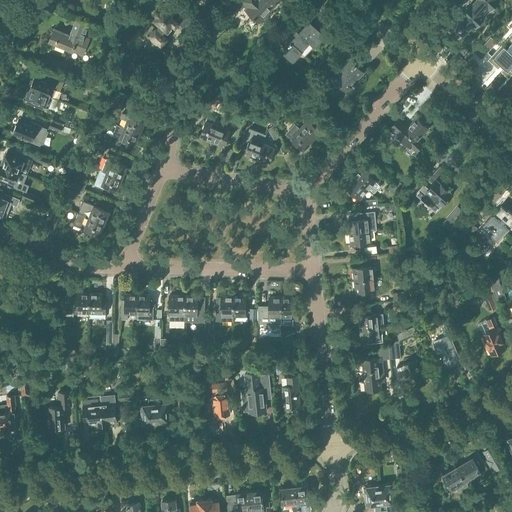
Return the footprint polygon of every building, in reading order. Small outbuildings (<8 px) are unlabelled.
[(198,0),(197,2),(203,8),(205,6),(211,0),(198,0)] [(243,5),(245,8),(244,9),(259,23),(279,0),(241,0),(239,3),(235,0),(226,0),(220,7),(232,17),(243,5)] [(465,15),(457,24),(460,27),(459,28),(461,29),(462,29),(465,32),(473,23),(476,25),(483,17),(481,15),(488,7),(491,9),(498,1),(497,0),(478,0),(472,7),(470,5),(463,13),(465,15)] [(156,29),(149,36),(160,46),(167,38),(163,35),(165,32),(166,33),(174,24),(176,26),(178,24),(183,28),(192,19),(186,14),(179,7),(179,8),(171,2),(169,4),(167,6),(165,9),(164,8),(160,12),(158,11),(157,11),(156,12),(156,14),(157,16),(154,20),(161,26),(158,30),(156,29)] [(84,36),(88,25),(76,21),(70,35),(54,29),(49,41),(84,55),(90,38),(84,36)] [(282,46),(285,48),(281,52),(293,63),(298,58),(301,62),(324,36),(309,22),(297,36),(294,33),(282,46)] [(511,32),(492,55),(488,59),(498,69),(502,65),(505,67),(501,71),(508,78),(511,73),(511,32)] [(491,36),(482,46),(488,52),(497,42),(491,36)] [(178,64),(170,58),(160,70),(168,76),(178,64)] [(364,71),(351,59),(333,79),(349,93),(355,86),(354,85),(355,84),(353,83),(364,71)] [(30,88),(31,88),(53,97),(56,89),(59,90),(63,82),(49,76),(47,80),(35,76),(30,88)] [(80,83),(69,78),(66,84),(78,89),(80,83)] [(95,79),(92,87),(104,91),(107,84),(95,79)] [(27,100),(45,107),(45,106),(48,108),(53,97),(31,88),(27,100)] [(219,93),(211,102),(216,107),(224,97),(219,93)] [(131,109),(133,103),(118,98),(116,103),(131,109)] [(301,110),(305,105),(296,98),(292,102),(301,110)] [(257,107),(246,103),(241,114),(253,119),(257,107)] [(120,118),(126,120),(124,127),(140,133),(145,121),(123,113),(120,118)] [(268,116),(273,126),(274,126),(274,127),(280,124),(273,113),(268,116)] [(52,121),(63,125),(65,119),(54,115),(52,121)] [(207,118),(207,120),(200,136),(213,141),(219,124),(212,121),(212,120),(207,118)] [(321,130),(307,118),(299,127),(313,139),(321,130)] [(399,136),(410,147),(410,146),(417,152),(423,145),(417,140),(427,128),(416,118),(408,127),(399,119),(391,128),(400,135),(399,136)] [(14,132),(33,140),(32,142),(41,145),(41,143),(43,144),(49,131),(47,130),(48,128),(42,126),(42,125),(37,123),(32,121),(30,124),(20,120),(14,132)] [(63,125),(52,121),(49,127),(61,132),(63,125)] [(313,139),(299,127),(294,123),(286,133),(304,149),(313,139)] [(117,124),(111,141),(121,145),(123,140),(136,145),(140,133),(124,127),(117,124)] [(225,127),(219,124),(213,141),(224,145),(231,129),(230,129),(231,127),(226,125),(225,127)] [(274,126),(273,126),(268,129),(275,140),(280,137),(274,127),(274,126)] [(88,139),(99,143),(101,137),(90,133),(88,139)] [(252,135),(251,137),(245,153),(257,158),(264,141),(257,139),(257,137),(252,135)] [(99,143),(88,139),(86,144),(97,148),(99,143)] [(270,144),(264,141),(257,158),(269,162),(276,145),(271,143),(270,144)] [(23,172),(27,174),(28,174),(33,160),(26,157),(25,160),(24,160),(24,159),(7,152),(2,164),(1,163),(1,164),(23,172)] [(50,159),(40,155),(38,161),(48,165),(50,159)] [(127,166),(107,158),(103,170),(123,178),(127,166)] [(30,185),(24,182),(27,174),(23,172),(1,164),(0,165),(0,177),(10,181),(9,183),(13,184),(13,183),(16,184),(14,187),(24,191),(27,192),(30,185)] [(424,184),(417,192),(421,195),(437,210),(442,204),(442,205),(453,193),(443,184),(445,182),(441,179),(447,172),(441,166),(429,180),(432,183),(428,187),(424,184)] [(373,194),(381,186),(361,168),(353,176),(369,190),(373,194)] [(118,190),(123,178),(101,169),(95,184),(105,188),(106,185),(118,190)] [(345,186),(361,199),(369,190),(353,176),(345,186)] [(78,180),(70,177),(68,183),(84,189),(87,183),(83,182),(84,180),(79,178),(78,180)] [(393,183),(401,190),(405,186),(396,179),(393,183)] [(84,189),(68,183),(65,188),(82,195),(84,189)] [(401,190),(393,183),(388,188),(396,196),(401,190)] [(22,197),(33,202),(36,195),(27,192),(24,191),(22,197)] [(0,214),(2,215),(6,216),(12,201),(9,200),(0,195),(0,214)] [(83,200),(78,212),(105,223),(110,211),(93,204),(85,201),(87,196),(84,195),(83,200)] [(396,203),(384,204),(385,211),(397,210),(396,203)] [(58,211),(56,217),(55,217),(49,232),(56,234),(66,207),(61,205),(58,211)] [(492,228),(495,231),(496,230),(502,236),(510,226),(511,228),(511,227),(511,211),(511,212),(508,209),(507,210),(501,205),(493,214),(492,213),(485,220),(486,222),(481,227),(488,233),(492,228)] [(57,212),(50,209),(42,232),(48,234),(49,232),(55,217),(56,217),(58,211),(57,212)] [(349,222),(347,222),(348,232),(350,232),(370,230),(376,229),(374,211),(368,211),(360,212),(360,211),(350,212),(351,220),(349,220),(349,222)] [(74,224),(100,234),(105,223),(78,212),(74,224)] [(470,238),(478,228),(471,222),(462,232),(470,238)] [(370,230),(350,232),(351,244),(371,242),(370,230)] [(389,252),(402,251),(401,244),(388,245),(389,252)] [(402,251),(389,252),(389,260),(403,259),(402,251)] [(374,266),(353,268),(355,280),(375,278),(374,266)] [(355,280),(356,292),(369,291),(370,294),(379,293),(379,289),(376,289),(375,278),(355,280)] [(507,299),(500,284),(493,287),(500,302),(507,299)] [(11,296),(0,292),(0,299),(8,302),(11,296)] [(394,300),(407,299),(407,292),(393,293),(394,300)] [(64,314),(65,316),(67,316),(75,316),(75,313),(90,314),(90,293),(78,293),(78,299),(65,298),(64,306),(64,314)] [(102,293),(90,293),(90,314),(106,314),(106,299),(102,299),(102,293)] [(126,299),(122,299),(121,318),(128,319),(128,314),(138,315),(138,294),(126,294),(126,299)] [(138,315),(147,315),(147,319),(154,319),(154,300),(150,300),(150,294),(138,294),(138,315)] [(186,295),(170,294),(169,320),(186,321),(186,295)] [(198,295),(186,295),(186,321),(197,321),(197,316),(198,295)] [(218,296),(217,307),(217,320),(234,320),(234,317),(234,296),(222,295),(222,297),(218,296)] [(496,308),(490,295),(484,297),(490,311),(496,308)] [(245,317),(246,296),(234,296),(234,317),(245,317)] [(282,317),(282,297),(270,296),(270,306),(258,306),(257,322),(281,323),(282,317)] [(282,317),(293,318),(292,320),(298,320),(298,311),(294,310),(294,297),(282,297),(282,317)] [(407,299),(394,300),(395,308),(408,307),(407,299)] [(383,313),(379,314),(358,316),(359,328),(380,326),(384,325),(383,313)] [(486,320),(490,331),(482,334),(491,355),(506,348),(500,334),(501,333),(494,316),(486,320)] [(443,337),(433,341),(445,368),(461,361),(451,338),(457,335),(454,330),(445,322),(439,330),(445,334),(443,337)] [(381,338),(380,326),(359,328),(361,340),(381,338)] [(396,334),(399,340),(400,340),(416,333),(414,327),(396,334)] [(215,333),(210,333),(209,345),(222,346),(222,341),(215,341),(215,333)] [(167,338),(161,338),(161,352),(174,353),(174,344),(167,344),(167,338)] [(295,338),(282,339),(283,347),(295,346),(295,338)] [(399,340),(389,344),(390,359),(401,358),(400,340),(399,340)] [(377,349),(378,358),(362,359),(366,391),(382,389),(381,379),(384,379),(383,363),(380,364),(379,358),(383,357),(383,359),(390,359),(389,344),(377,349)] [(70,348),(71,361),(72,361),(79,360),(78,347),(70,348)] [(395,367),(401,380),(407,378),(409,383),(423,377),(416,358),(395,367)] [(31,359),(22,360),(23,367),(31,366),(31,359)] [(79,361),(79,360),(72,361),(73,377),(86,376),(85,361),(79,361)] [(231,366),(224,366),(225,379),(232,379),(231,366)] [(17,375),(19,388),(21,387),(22,396),(31,395),(29,369),(18,370),(19,375),(17,375)] [(247,389),(242,390),(244,411),(249,410),(250,413),(266,411),(265,398),(264,388),(270,387),(269,374),(259,375),(259,372),(249,373),(250,389),(247,389)] [(286,378),(287,386),(283,386),(285,409),(300,408),(298,391),(299,391),(298,377),(291,377),(286,378)] [(214,392),(214,395),(213,395),(215,415),(229,414),(227,394),(227,390),(226,382),(212,383),(213,392),(214,392)] [(172,385),(173,395),(181,395),(180,384),(172,385)] [(119,391),(120,401),(128,400),(127,390),(119,391)] [(135,399),(135,390),(127,390),(128,400),(135,399)] [(58,391),(58,405),(48,406),(49,428),(65,427),(64,406),(72,405),(71,391),(58,391)] [(0,433),(0,434),(2,434),(3,434),(4,434),(5,433),(7,431),(12,431),(12,429),(18,429),(15,406),(17,406),(15,394),(6,395),(7,404),(0,404),(0,433)] [(82,397),(84,419),(89,418),(89,424),(94,423),(94,425),(104,424),(102,402),(101,395),(82,397)] [(141,404),(143,424),(145,423),(146,425),(149,425),(150,423),(158,422),(155,397),(149,398),(149,403),(141,404)] [(171,421),(169,401),(161,402),(160,397),(155,397),(158,422),(165,421),(166,423),(169,422),(170,421),(171,421)] [(118,421),(116,400),(102,402),(104,424),(113,424),(113,422),(118,421)] [(493,446),(485,450),(490,458),(487,460),(491,466),(492,465),(501,460),(493,446)] [(458,466),(466,480),(487,468),(483,461),(480,462),(475,454),(466,459),(467,460),(458,466)] [(469,484),(458,466),(443,474),(452,490),(460,486),(462,489),(469,485),(468,484),(469,484)] [(295,486),(298,511),(293,511),(299,511),(300,511),(302,511),(301,505),(303,505),(302,501),(310,501),(309,494),(315,493),(314,484),(295,486)] [(395,503),(393,484),(379,485),(382,510),(388,509),(387,504),(395,503)] [(365,487),(367,505),(375,504),(376,511),(382,510),(379,485),(365,487)] [(284,503),(292,502),(293,511),(298,511),(295,486),(282,487),(284,503)] [(268,489),(262,490),(249,491),(251,511),(267,511),(267,507),(270,507),(268,489)] [(239,511),(251,511),(249,491),(236,492),(238,511),(239,511)] [(213,498),(205,499),(206,511),(220,511),(219,500),(213,500),(213,498)] [(179,511),(179,508),(176,508),(176,499),(163,501),(163,511),(179,511)] [(197,500),(197,502),(191,502),(192,511),(206,511),(205,499),(197,500)] [(123,511),(141,511),(140,502),(127,504),(128,510),(123,510),(123,511)]
